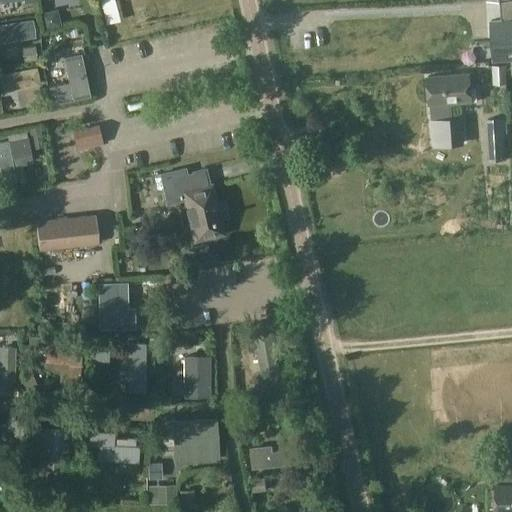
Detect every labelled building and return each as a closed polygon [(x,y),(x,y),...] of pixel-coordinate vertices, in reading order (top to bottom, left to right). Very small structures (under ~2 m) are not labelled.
[(113,0),(98,0),(105,24),(119,21),(123,20),(117,0),(114,0),(113,0)] [(511,0),(501,0),(503,17),(491,18),(492,57),(509,56),(509,73),(511,72),(511,0)] [(0,19),(0,32),(15,31),(13,6),(8,6),(9,19),(0,19)] [(31,33),(0,36),(0,61),(10,60),(10,53),(32,50),(31,33)] [(67,81),(47,85),(52,106),(88,98),(79,55),(62,58),(67,81)] [(505,66),(492,67),(492,85),(505,84),(505,66)] [(468,74),(427,78),(429,105),(432,105),(433,120),(431,120),(432,130),(439,130),(440,145),(464,143),(462,118),(461,118),(450,119),(448,104),(459,103),(461,103),(476,102),(475,89),(469,89),(468,74)] [(0,99),(35,90),(32,78),(0,86),(0,99)] [(503,120),(491,120),(492,136),(504,135),(503,120)] [(98,125),(71,131),(76,151),(93,147),(92,143),(101,141),(98,125)] [(39,127),(28,129),(32,150),(43,148),(39,127)] [(22,140),(8,143),(0,144),(0,186),(11,184),(6,161),(26,157),(22,140)] [(42,150),(52,189),(71,184),(64,158),(59,160),(55,147),(42,150)] [(481,157),(484,171),(503,166),(499,152),(481,157)] [(476,159),(455,162),(456,173),(477,170),(476,159)] [(190,189),(181,191),(193,241),(222,234),(219,220),(225,218),(222,202),(215,203),(206,167),(191,171),(191,173),(187,174),(190,189)] [(96,245),(92,217),(32,225),(36,253),(96,245)] [(0,238),(0,254),(22,254),(21,238),(0,238)] [(217,254),(186,260),(188,271),(220,264),(217,254)] [(30,266),(1,268),(3,294),(32,293),(30,266)] [(98,324),(115,324),(114,282),(97,283),(98,324)] [(274,333),(245,339),(249,354),(256,353),(261,379),(279,376),(272,340),(275,339),(274,333)] [(46,341),(44,361),(68,363),(67,376),(78,377),(79,364),(81,344),(46,341)] [(144,349),(144,343),(126,343),(126,393),(144,393),(144,372),(152,373),(152,349),(144,349)] [(208,356),(182,356),(182,398),(208,398),(208,356)] [(254,420),(240,421),(242,438),(256,436),(254,420)] [(215,421),(171,423),(173,450),(192,449),(193,461),(218,460),(215,421)] [(31,426),(29,467),(60,469),(61,451),(66,451),(67,442),(61,442),(62,428),(31,426)] [(135,448),(112,447),(110,447),(111,434),(87,433),(86,445),(95,446),(94,460),(134,462),(135,448)] [(270,446),(248,448),(250,470),(296,465),(295,450),(271,452),(270,446)] [(494,511),(511,511),(511,485),(495,485),(494,511)]
